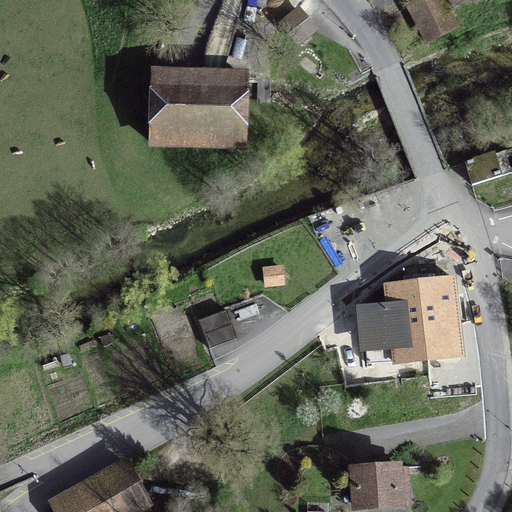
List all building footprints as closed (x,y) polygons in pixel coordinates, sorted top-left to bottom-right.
[(455,27),(440,0),(422,0),(409,7),(427,42),(455,27)] [(283,25),(298,42),(314,29),(299,12),(283,25)] [(151,143),(244,145),(246,78),(153,76),(151,143)] [(472,186),(502,176),(495,153),(465,162),(472,186)] [(455,376),(453,357),(461,357),(459,324),(455,324),(452,304),(456,304),(454,279),(386,285),(387,292),(366,301),(367,309),(360,309),(367,364),(436,357),(439,376),(455,376)] [(226,310),(198,321),(209,349),(237,338),(226,310)] [(144,511),(141,506),(148,502),(127,465),(54,505),(57,511),(144,511)] [(400,504),(400,496),(408,495),(405,467),(397,468),(397,466),(354,470),(357,507),(400,504)]
